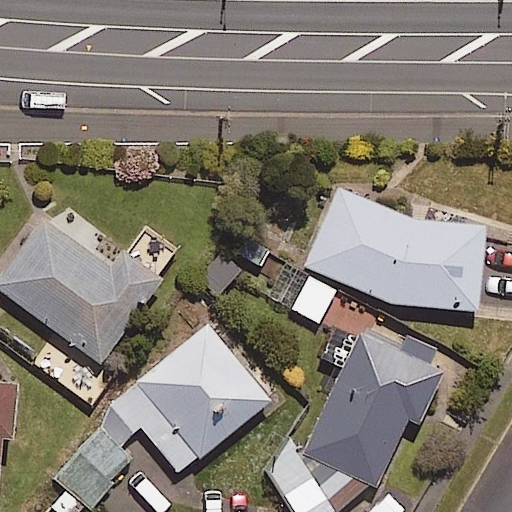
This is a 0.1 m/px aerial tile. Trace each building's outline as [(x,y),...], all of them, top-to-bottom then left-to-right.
[(304,265),(397,302),(477,306),(482,220),(415,216),(336,184),(304,265)] [(115,263),(45,213),(0,275),(0,286),(101,360),(181,249),(144,223),(115,263)] [(336,287),(310,272),(291,305),(318,320),(336,287)] [(269,396),(206,321),(95,414),(118,442),(141,424),(180,470),(269,396)] [(396,350),(338,322),(323,354),(342,363),(305,439),(267,462),(296,511),(326,511),(376,482),(408,415),(419,420),(442,371),(426,363),(435,345),(405,330),(396,350)] [(0,442),(1,432),(12,433),(16,378),(0,377),(0,442)] [(128,457),(97,432),(73,463),(105,487),(128,457)]
